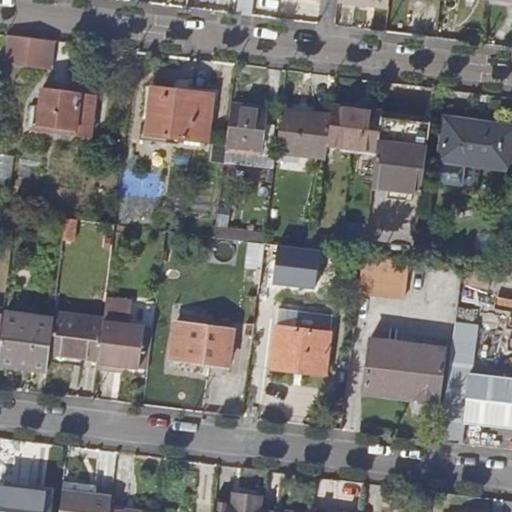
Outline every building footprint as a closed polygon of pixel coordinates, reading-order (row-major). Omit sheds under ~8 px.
[(238,0),(236,14),(252,16),(253,0),(238,0)] [(54,41),(7,35),(4,64),(51,70),(54,41)] [(32,130),(90,138),(95,97),(68,93),(68,88),(54,87),(53,91),(41,90),(39,112),(34,111),(32,130)] [(151,94),(147,135),(207,142),(212,95),(188,93),(187,98),(151,94)] [(267,109),(231,105),(226,150),(263,154),(267,109)] [(332,107),(331,116),(327,145),(377,151),(381,118),(381,113),(332,107)] [(331,116),(281,110),(277,153),(326,158),(327,145),(331,116)] [(422,194),(430,123),(381,118),(377,151),(372,188),(422,194)] [(440,160),(508,168),(511,143),(511,129),(445,120),(440,160)] [(0,224),(16,227),(18,213),(0,210),(0,224)] [(77,220),(67,219),(64,242),(75,242),(77,220)] [(364,256),(368,227),(352,225),(351,230),(349,254),(364,256)] [(246,279),(274,282),(279,246),(250,242),(246,279)] [(340,247),(315,244),(314,251),(339,254),(340,247)] [(408,261),(364,256),(359,294),(371,296),(389,297),(404,299),(408,261)] [(108,295),(107,311),(132,312),(133,296),(108,295)] [(281,307),(279,321),(297,324),(299,310),(281,307)] [(54,313),(53,321),(49,354),(99,360),(103,322),(104,320),(54,313)] [(53,321),(4,316),(0,351),(0,364),(48,370),(49,354),(53,321)] [(145,326),(103,322),(99,360),(98,371),(116,373),(116,367),(141,369),(145,326)] [(170,357),(228,365),(233,330),(174,323),(170,357)] [(440,441),(461,444),(464,421),(511,428),(511,378),(471,373),(477,327),(456,324),(440,441)] [(330,333),(276,328),(272,370),(326,376),(330,333)] [(434,369),(369,360),(365,386),(406,392),(405,397),(430,401),(434,369)] [(46,511),(49,494),(0,488),(0,511),(46,511)] [(109,511),(111,506),(112,496),(63,490),(59,511),(109,511)] [(214,499),(212,511),(260,511),(261,510),(263,493),(243,491),(242,501),(214,499)]
